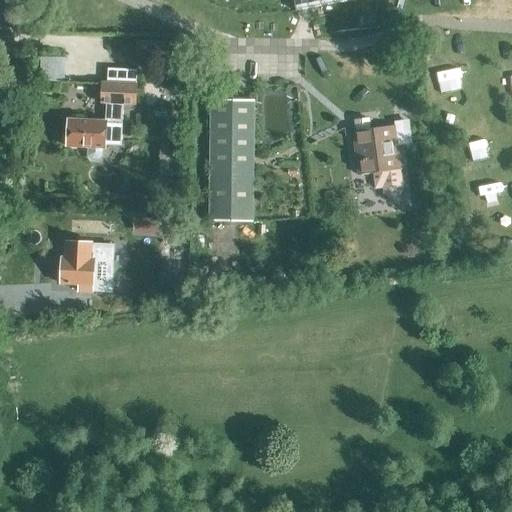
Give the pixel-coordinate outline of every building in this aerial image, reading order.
[(293,0),(295,11),(357,0),(293,0)] [(123,105),(136,105),(137,70),(108,69),(107,83),(102,83),(102,103),(106,104),(105,121),(69,120),(67,147),(88,148),(88,157),(91,161),(100,161),(103,158),(104,149),(105,149),(105,145),(122,146),(124,108),(123,108),(123,105)] [(210,222),(253,223),(254,100),(212,100),(210,222)] [(395,127),(371,130),(370,119),(355,121),(357,132),(353,132),(359,176),(373,174),(375,190),(382,189),(383,194),(389,198),(399,197),(404,191),(401,170),(395,127)] [(158,285),(184,287),(186,246),(160,245),(158,285)] [(93,290),(106,291),(107,262),(94,262),(94,260),(62,258),(61,284),(79,285),(79,292),(93,293),(93,290)]
